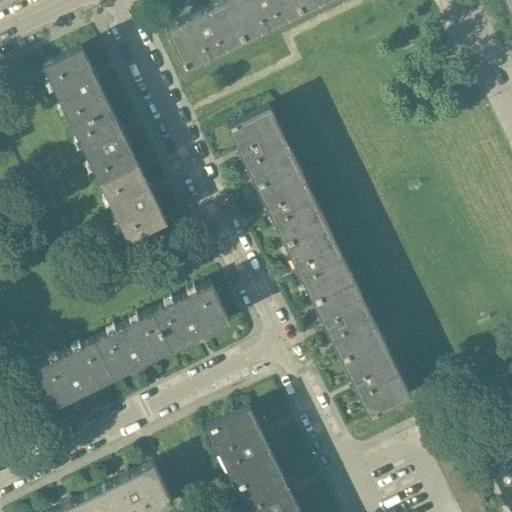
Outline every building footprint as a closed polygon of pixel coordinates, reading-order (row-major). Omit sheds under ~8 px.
[(225,0),(215,0),(191,12),(165,25),(185,67),(244,38),(225,0)] [(296,0),(225,0),(244,38),(302,10),(296,0)] [(296,0),(302,10),(321,0),(296,0)] [(53,58),(44,62),(41,63),(70,121),(109,102),(97,78),(98,77),(94,68),(92,69),(80,44),(53,58)] [(446,77),(454,74),(449,63),(441,67),(446,77)] [(109,102),(70,121),(98,178),(137,160),(125,135),(126,135),(122,126),(120,127),(109,102)] [(268,102),(226,123),(252,177),(294,157),(268,102)] [(294,157),(252,177),(282,239),(324,218),(294,157)] [(137,160),(98,178),(126,237),(165,218),(153,193),(154,192),(150,183),(148,184),(137,160)] [(324,218),(282,239),(311,297),(353,276),(324,218)] [(353,276),(311,297),(339,354),(381,335),(353,276)] [(209,279),(171,297),(151,307),(170,346),(194,334),(194,336),(203,331),(203,330),(227,318),(209,279)] [(151,307),(114,325),(94,335),(112,374),(136,362),(137,363),(146,359),(145,358),(170,346),(151,307)] [(94,335),(56,353),(35,364),(48,392),(53,400),(54,402),(79,390),(79,392),(88,387),(88,386),(112,374),(94,335)] [(381,335),(339,354),(367,413),(409,393),(381,335)] [(247,403),(206,423),(234,482),(276,462),(264,437),(247,403)] [(441,413),(418,424),(424,435),(447,424),(441,413)] [(447,424),(424,435),(429,446),(452,435),(447,424)] [(452,435),(429,446),(434,456),(457,445),(452,435)] [(457,445),(434,456),(439,467),(462,456),(457,445)] [(501,459),(506,470),(511,467),(511,457),(510,455),(501,459)] [(462,456),(439,467),(444,477),(467,466),(462,456)] [(126,471),(118,475),(108,480),(94,487),(106,511),(148,511),(172,500),(152,459),(126,471)] [(300,511),(276,462),(234,482),(248,511),(300,511)] [(467,466),(444,477),(449,488),(473,477),(467,466)] [(473,477),(449,488),(455,499),(478,488),(473,477)] [(69,499),(60,503),(52,507),(42,511),(106,511),(94,487),(69,499)] [(478,488),(455,499),(460,509),(483,498),(478,488)] [(483,498),(460,509),(460,511),(483,511),(489,510),(483,498)]
